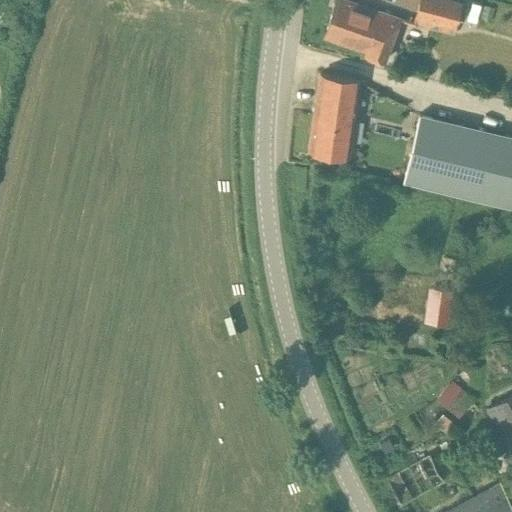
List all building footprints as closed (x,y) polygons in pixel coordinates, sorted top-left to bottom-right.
[(399,19),(341,0),(335,0),(324,37),(364,50),(364,55),(383,61),(385,62),(385,61),(399,19)] [(463,2),(455,0),(419,0),(413,24),(454,35),(463,2)] [(361,79),(320,73),(309,153),(350,159),(361,79)] [(511,133),(418,112),(403,180),(511,204),(511,133)] [(225,287),(188,297),(199,337),(236,327),(225,287)] [(236,327),(199,337),(210,377),(247,367),(236,327)] [(474,398),(452,380),(437,398),(460,416),(474,398)] [(508,452),(508,451),(511,449),(511,392),(484,407),(508,452)] [(258,418),(224,434),(241,473),(275,457),(258,418)] [(394,449),(389,440),(381,445),(386,454),(394,449)] [(446,480),(429,451),(384,476),(401,505),(446,480)] [(275,457),(241,473),(259,511),(293,496),(275,457)] [(511,511),(511,500),(502,482),(445,511),(511,511)]
